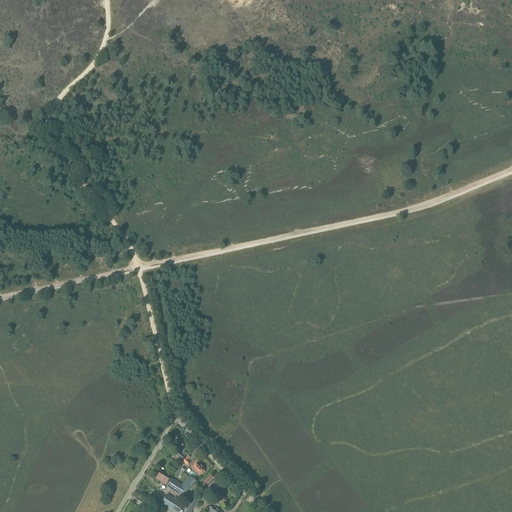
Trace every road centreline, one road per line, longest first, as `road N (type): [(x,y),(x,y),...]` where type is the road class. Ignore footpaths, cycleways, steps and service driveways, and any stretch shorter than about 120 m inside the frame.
road 1 (track): [(0,295),(396,211),(511,169)]
road 2 (unclassified): [(174,417),(138,266),(47,129),(54,105),(102,49),(107,0)]
road 3 (track): [(239,423),(253,359),(418,306),(511,294)]
road 4 (unclassified): [(262,511),(174,417)]
